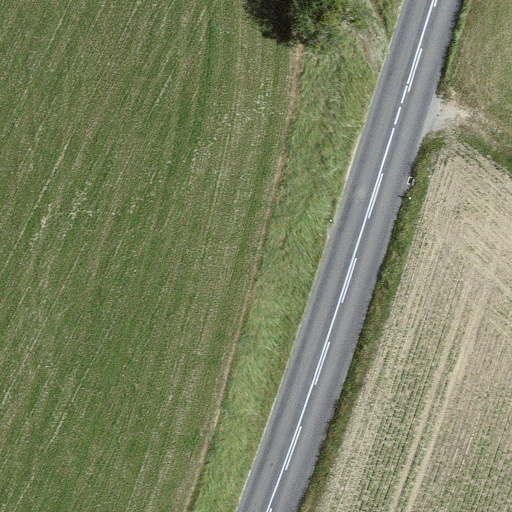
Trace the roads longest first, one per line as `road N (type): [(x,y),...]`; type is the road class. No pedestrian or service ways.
road 1 (tertiary): [(272,511),(438,0)]
road 2 (track): [(370,0),(412,84),(511,178)]
